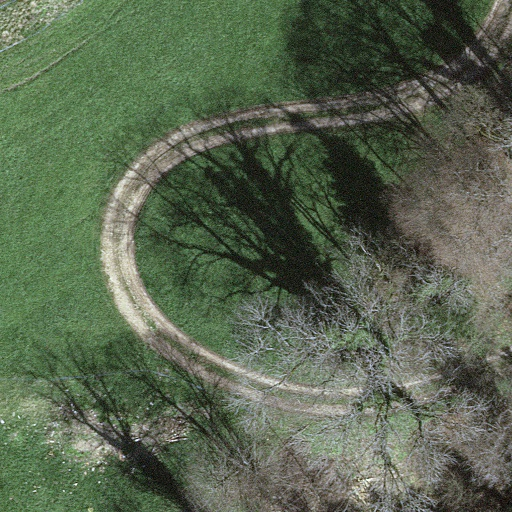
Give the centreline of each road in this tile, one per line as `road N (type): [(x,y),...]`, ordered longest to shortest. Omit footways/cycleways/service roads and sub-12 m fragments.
road 1 (track): [(511,359),(392,395),(345,402),(286,395),(225,374),(154,329),(132,303),(119,227),(126,190),(149,159),(192,133),(372,106),(443,84),(484,50),(509,0)]
road 2 (trunk): [(340,0),(511,322)]
